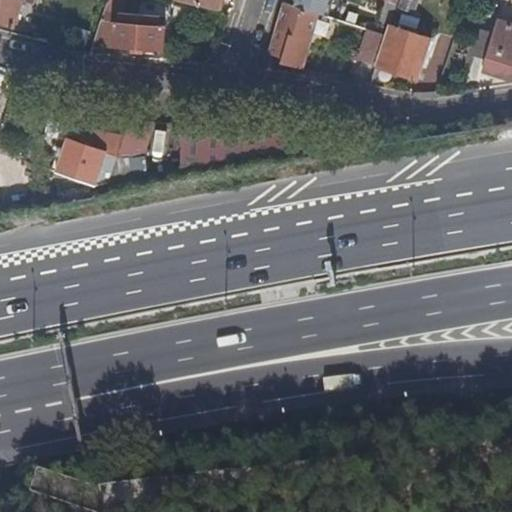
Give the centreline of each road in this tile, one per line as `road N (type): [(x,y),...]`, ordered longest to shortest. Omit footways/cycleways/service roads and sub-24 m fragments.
road 1 (motorway): [(511,205),(0,300)]
road 2 (motorway): [(65,390),(231,342),(511,294)]
road 3 (motorway): [(65,390),(106,409),(358,364),(511,356)]
road 4 (residential): [(511,100),(414,111),(226,86)]
road 5 (residential): [(226,86),(0,63)]
